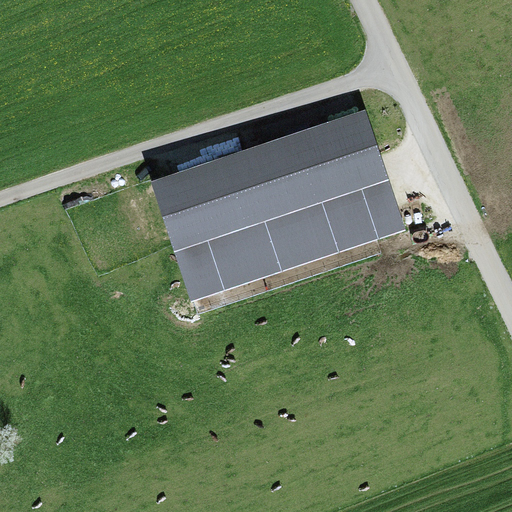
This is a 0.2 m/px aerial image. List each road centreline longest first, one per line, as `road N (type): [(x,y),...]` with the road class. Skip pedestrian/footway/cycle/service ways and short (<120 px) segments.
road 1 (residential): [(394,69),(0,208)]
road 2 (unclassified): [(394,69),(511,312)]
